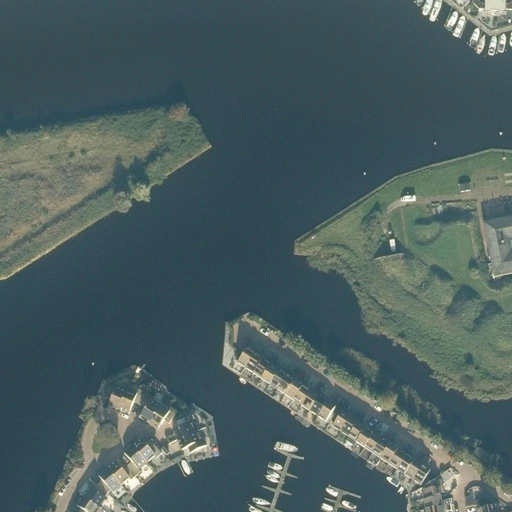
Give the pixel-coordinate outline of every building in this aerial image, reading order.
[(506,5),(506,0),(485,0),(485,4),(482,4),(477,0),(475,0),(472,3),(479,10),(485,10),(485,15),(506,15),(506,10),(511,10),(511,2),(510,5),(506,5)] [(65,185),(66,197),(77,196),(76,184),(65,185)] [(0,218),(9,217),(7,206),(0,207),(0,218)] [(511,218),(484,224),(495,277),(511,273),(511,218)] [(441,221),(416,224),(418,235),(442,233),(441,221)] [(402,270),(399,256),(410,253),(409,252),(400,254),(380,259),(370,261),(371,263),(382,260),(386,274),(402,270)] [(246,369),(261,346),(258,344),(255,349),(253,348),(251,351),(247,349),(238,363),(246,369)] [(261,353),(264,348),(261,346),(246,369),(254,374),(264,360),(260,357),(263,354),(261,353)] [(262,379),(277,357),(274,355),(271,360),(269,359),(267,362),(264,360),(254,374),(262,379)] [(277,363),(280,359),(277,357),(262,379),(270,385),(280,370),(276,368),(279,365),(277,363)] [(278,390),(293,368),(290,366),(287,370),(285,369),(283,373),(280,370),(270,385),(278,390)] [(293,374),(296,369),(293,368),(278,390),(286,395),(296,381),(292,379),(295,375),(293,374)] [(294,401),(309,378),(306,376),(303,381),(301,380),(299,383),(296,381),(286,395),(294,401)] [(309,385),(312,380),(309,378),(294,401),(302,406),(312,392),(308,389),(311,386),(309,385)] [(117,386),(117,387),(111,385),(106,398),(111,400),(109,406),(119,410),(128,390),(117,386)] [(140,405),(147,393),(148,391),(140,387),(137,394),(128,390),(119,410),(129,414),(134,402),(140,405)] [(310,411),(325,389),(322,387),(319,392),(317,390),(315,394),(312,392),(302,406),(310,411)] [(325,395),(328,391),(325,389),(310,411),(318,417),(328,402),(324,400),(327,397),(325,395)] [(153,400),(154,397),(147,393),(140,405),(146,409),(140,418),(159,430),(165,421),(170,424),(177,413),(171,409),(170,411),(153,400)] [(326,422),(341,400),(338,398),(335,402),(333,401),(331,405),(328,402),(318,417),(326,422)] [(348,411),(351,406),(348,404),(345,409),(341,407),(331,422),(335,424),(333,427),(341,432),(351,418),(347,416),(350,412),(348,411)] [(349,438),(364,415),(361,413),(358,418),(356,417),(354,420),(351,418),(341,432),(349,438)] [(193,422),(196,421),(193,415),(181,420),(183,426),(173,430),(178,440),(198,432),(193,422)] [(364,421),(367,417),(364,415),(349,438),(357,443),(367,428),(363,426),(366,423),(364,421)] [(365,448),(380,426),(377,424),(374,428),(372,427),(370,431),(367,428),(357,443),(365,448)] [(380,432),(383,428),(380,426),(365,448),(373,454),(383,439),(379,437),(382,433),(380,432)] [(205,440),(202,441),(198,432),(178,440),(182,450),(189,448),(191,453),(207,446),(205,440)] [(381,459),(396,436),(393,435),(390,439),(388,438),(386,441),(383,439),(373,454),(381,459)] [(396,443),(399,438),(396,436),(381,459),(389,464),(399,450),(395,447),(398,444),(396,443)] [(153,443),(149,448),(141,439),(133,447),(148,463),(155,456),(157,458),(162,454),(153,443)] [(397,470),(412,447),(409,445),(406,450),(404,449),(402,452),(399,450),(389,464),(397,470)] [(140,470),(148,463),(133,447),(125,454),(132,462),(127,466),(137,476),(142,472),(140,470)] [(412,453),(415,449),(412,447),(397,470),(405,475),(415,460),(411,458),(414,455),(412,453)] [(413,480),(428,458),(425,456),(422,460),(420,459),(418,463),(415,460),(405,475),(413,480)] [(424,487),(438,478),(434,474),(431,472),(431,471),(427,469),(429,465),(428,464),(431,459),(428,458),(413,480),(421,486),(421,485),(424,487)] [(127,466),(123,470),(116,462),(108,469),(122,486),(130,479),(132,481),(137,476),(127,466)] [(114,493),(122,486),(108,469),(99,477),(102,480),(98,485),(108,494),(111,490),(114,493)] [(443,487),(442,483),(438,478),(424,487),(424,491),(422,491),(424,501),(441,497),(440,493),(444,493),(443,487)] [(477,494),(482,485),(474,481),(470,490),(477,494)] [(105,498),(108,494),(98,485),(93,490),(90,488),(84,497),(102,509),(108,500),(105,498)] [(99,511),(102,509),(84,497),(77,506),(81,509),(79,511),(99,511)] [(449,500),(442,501),(441,497),(424,501),(426,510),(450,505),(449,500)] [(494,506),(493,504),(486,499),(475,502),(477,511),(498,511),(498,505),(494,506)]
